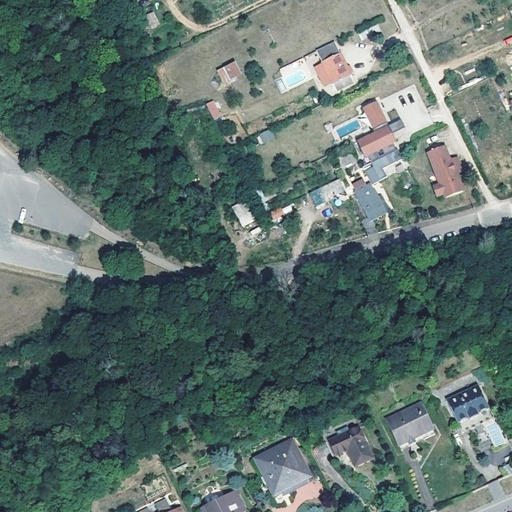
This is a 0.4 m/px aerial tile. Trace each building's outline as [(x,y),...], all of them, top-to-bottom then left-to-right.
[(159,23),(154,12),(146,16),(151,27),(159,23)] [(334,42),(317,51),(322,61),(331,80),(336,90),(353,82),(334,42)] [(235,61),(217,70),(223,82),(241,74),(235,61)] [(324,83),(331,80),(322,61),(315,64),(324,83)] [(214,101),(221,116),(226,113),(218,97),(213,99),(214,101)] [(221,116),(214,101),(207,105),(214,119),(221,116)] [(366,108),(377,131),(388,125),(377,103),(366,108)] [(358,140),(366,156),(368,155),(380,149),(395,142),(393,138),(392,135),(404,129),(400,120),(388,125),(377,131),(358,140)] [(264,143),(275,138),(270,128),(259,134),(264,143)] [(445,145),(425,153),(439,186),(442,194),(444,198),(463,189),(456,171),(461,169),(456,156),(453,157),(450,159),(445,145)] [(383,157),(380,149),(368,155),(371,160),(371,162),(383,157)] [(401,161),(396,150),(383,157),(371,162),(374,167),(380,180),(387,177),(384,169),(401,161)] [(380,180),(374,167),(366,170),(373,184),(380,180)] [(356,192),(366,187),(363,180),(353,185),(356,192)] [(338,181),(317,191),(324,205),(330,202),(329,198),(343,191),(338,181)] [(356,193),(370,222),(386,213),(376,193),(375,193),(371,185),(366,187),(356,192),(356,193)] [(435,197),(442,194),(439,186),(432,189),(435,197)] [(261,189),(255,192),(260,203),(266,200),(261,189)] [(324,205),(317,191),(309,195),(316,209),(324,205)] [(260,219),(249,198),(233,206),(244,227),(260,219)] [(266,200),(260,203),(264,212),(270,209),(266,200)] [(270,209),(264,212),(269,224),(284,216),(281,209),(279,205),(270,209)] [(281,209),(284,216),(293,212),(290,205),(281,209)] [(482,417),(485,423),(497,417),(483,384),(450,398),(464,428),(475,423),(474,421),(482,417)] [(418,401),(383,418),(396,444),(417,433),(419,437),(433,430),(418,401)] [(475,423),(464,428),(465,432),(485,423),(482,417),(474,421),(475,423)] [(493,447),(504,443),(498,420),(486,424),(493,447)] [(357,426),(328,440),(335,455),(346,450),(354,467),(370,459),(366,449),(368,449),(357,426)] [(417,433),(396,444),(398,447),(419,437),(417,433)] [(291,442),(256,460),(270,488),(281,483),(284,489),(309,476),(291,442)] [(281,483),(270,488),(256,460),(254,461),(269,492),(277,488),(280,494),(310,479),(309,476),(284,489),(281,483)] [(240,511),(244,511),(235,492),(201,510),(201,511),(240,511)]
